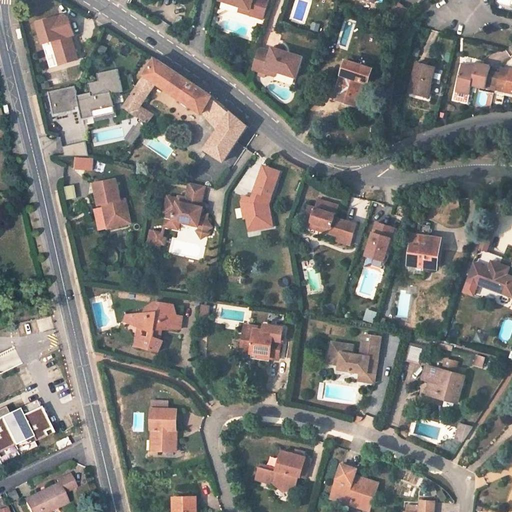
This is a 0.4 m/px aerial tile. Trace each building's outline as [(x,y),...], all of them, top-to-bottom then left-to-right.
[(220,0),(241,6),(239,11),(264,18),(269,0),(220,0)] [(399,1),(393,10),(404,16),(410,7),(399,1)] [(73,34),(69,18),(64,20),(63,15),(37,23),(43,44),(52,41),(59,64),(77,58),(70,35),(73,34)] [(272,52),(260,48),(253,69),(275,76),(277,71),(297,77),(304,57),(273,48),(272,52)] [(155,59),(144,76),(157,84),(204,115),(214,98),(155,59)] [(368,84),(373,70),(348,62),(344,76),(338,95),(348,98),(347,102),(357,106),(365,83),(368,84)] [(428,98),(435,68),(416,63),(408,94),(428,98)] [(488,73),(490,66),(476,63),(475,68),(461,65),(454,92),(470,95),(472,86),(484,89),(485,84),(488,73)] [(75,86),(50,92),(55,114),(76,110),(75,107),(80,106),(82,119),(94,116),(93,111),(114,106),(112,94),(123,92),(118,69),(97,74),(99,81),(89,83),(91,93),(78,95),(75,86)] [(511,92),(511,69),(511,70),(510,71),(500,69),(499,75),(496,86),(495,89),(511,92)] [(499,75),(488,73),(485,84),(496,86),(499,75)] [(144,76),(138,85),(151,93),(157,84),(144,76)] [(138,85),(124,107),(149,123),(154,115),(142,107),(151,93),(138,85)] [(214,98),(204,115),(218,130),(230,112),(214,98)] [(206,149),(224,162),(248,126),(230,112),(218,130),(206,149)] [(85,142),(63,147),(65,156),(88,156),(85,142)] [(76,170),(94,170),(94,157),(76,157),(76,170)] [(262,165),(257,179),(274,185),(279,171),(262,165)] [(274,185),(257,179),(251,198),(243,195),(240,202),(241,208),(246,207),(248,216),(245,216),(247,230),(271,226),(267,204),(274,185)] [(120,201),(115,180),(93,185),(98,206),(102,205),(103,208),(107,229),(125,225),(122,210),(126,209),(124,200),(120,201)] [(205,184),(190,181),(186,196),(179,194),(178,197),(168,195),(164,211),(167,211),(164,225),(178,228),(180,221),(198,225),(200,228),(207,230),(213,226),(208,218),(209,213),(200,211),(205,184)] [(317,208),(310,207),(306,220),(323,225),(321,230),(339,236),(338,240),(350,244),(356,225),(336,218),(340,205),(320,199),(317,208)] [(103,208),(94,211),(98,231),(107,229),(103,208)] [(305,225),(321,230),(323,225),(306,220),(305,225)] [(395,227),(377,221),(367,255),(375,257),(373,263),(383,266),(395,227)] [(207,230),(200,228),(197,230),(202,238),(209,233),(207,230)] [(163,232),(155,230),(152,245),(160,247),(163,232)] [(437,268),(441,238),(414,234),(409,265),(416,266),(415,276),(425,277),(426,267),(437,268)] [(511,296),(511,277),(507,275),(509,268),(492,261),(489,268),(475,263),(468,280),(483,285),(511,296)] [(180,328),(182,315),(176,314),(174,305),(155,301),(154,306),(148,305),(145,313),(134,314),(133,323),(149,331),(148,337),(141,338),(140,345),(158,350),(163,339),(160,338),(162,328),(180,328)] [(377,313),(367,310),(364,319),(374,322),(377,313)] [(125,319),(133,323),(134,314),(128,314),(125,319)] [(283,327),(264,325),(264,329),(263,332),(254,331),(254,333),(245,332),(243,352),(250,353),(260,354),(260,357),(279,359),(283,327)] [(350,371),(359,373),(361,373),(360,381),(363,381),(364,381),(367,382),(375,383),(377,370),(368,369),(370,358),(379,359),(382,338),(371,336),(365,335),(362,356),(352,355),(354,347),(332,344),(331,352),(330,364),(341,366),(340,370),(350,371)] [(421,362),(424,348),(411,345),(409,360),(421,362)] [(444,366),(457,370),(459,361),(446,358),(444,366)] [(459,398),(465,374),(427,364),(423,378),(430,380),(427,394),(436,396),(437,393),(459,398)] [(458,401),(459,398),(437,393),(436,396),(458,401)] [(36,400),(18,409),(22,416),(29,413),(40,407),(36,400)] [(0,458),(45,437),(43,432),(50,429),(40,407),(29,413),(22,416),(18,409),(8,414),(0,417),(0,458)] [(176,429),(177,410),(152,409),(152,430),(153,429),(153,444),(158,444),(158,450),(176,451),(176,437),(173,437),(173,429),(176,429)] [(70,444),(67,437),(55,443),(58,450),(70,444)] [(307,475),(310,461),(302,459),(303,455),(295,453),(294,457),(282,453),(278,466),(281,467),(279,472),(275,471),(276,469),(262,464),(258,479),(271,483),(271,481),(276,483),(275,484),(295,490),(299,476),(299,473),(307,475)] [(370,511),(379,484),(361,478),(361,480),(355,478),(358,469),(343,464),(333,495),(354,502),(353,506),(370,511)] [(63,492),(76,486),(69,473),(57,479),(58,483),(24,499),(30,511),(45,511),(67,502),(63,492)] [(331,499),(353,506),(354,502),(333,495),(331,499)] [(196,511),(196,496),(174,496),(174,511),(196,511)] [(434,511),(435,503),(422,502),(421,511),(434,511)]
